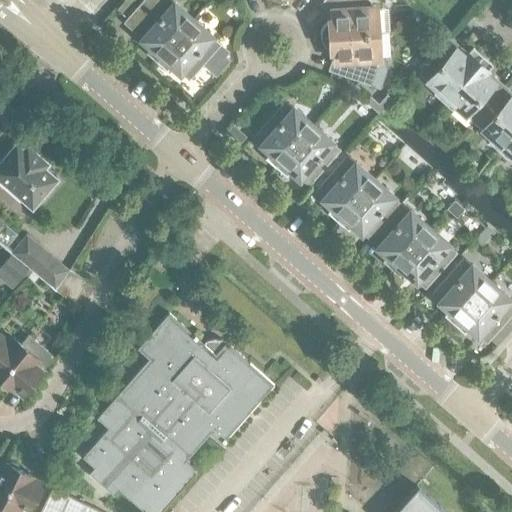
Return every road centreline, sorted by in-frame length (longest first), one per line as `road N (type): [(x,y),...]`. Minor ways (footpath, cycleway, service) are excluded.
road 1 (tertiary): [(471,412),(180,156)]
road 2 (residential): [(0,426),(45,408),(108,277),(180,156)]
road 3 (tertiary): [(180,156),(50,42)]
road 4 (residential): [(180,156),(259,63)]
